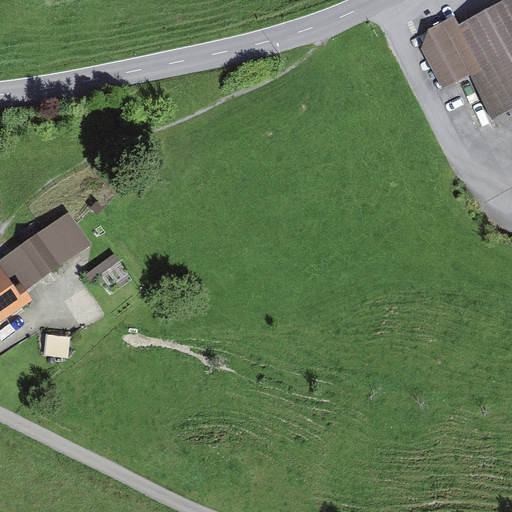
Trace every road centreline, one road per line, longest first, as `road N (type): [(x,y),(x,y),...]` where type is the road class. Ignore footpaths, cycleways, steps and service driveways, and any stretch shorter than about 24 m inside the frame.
road 1 (tertiary): [(383,0),(251,47),(0,92)]
road 2 (residential): [(0,404),(212,511)]
